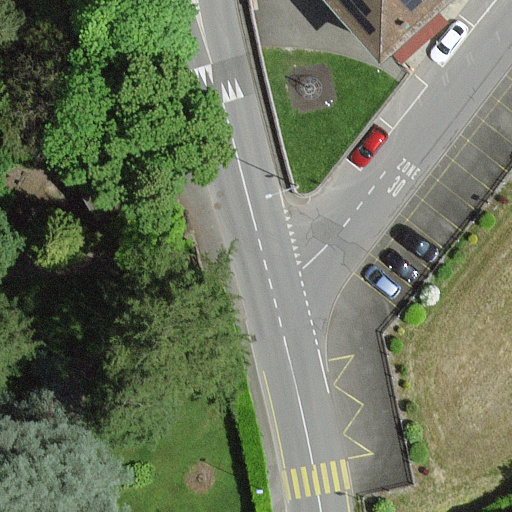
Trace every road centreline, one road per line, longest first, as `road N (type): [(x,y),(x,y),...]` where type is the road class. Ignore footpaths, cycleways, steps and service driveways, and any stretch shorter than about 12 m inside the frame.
road 1 (residential): [(273,284),(304,270),(511,11)]
road 2 (tertiary): [(273,284),(319,511)]
road 3 (tertiary): [(211,63),(273,284)]
